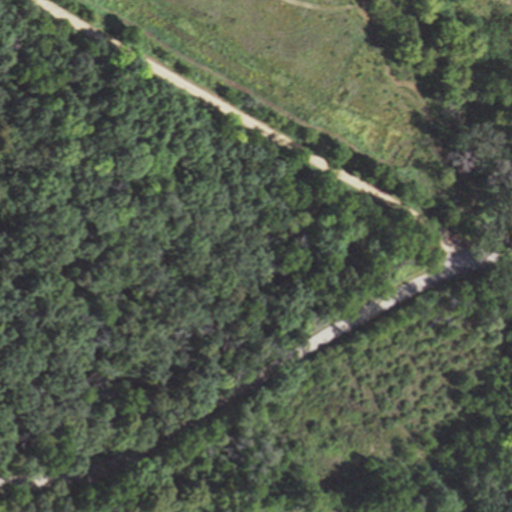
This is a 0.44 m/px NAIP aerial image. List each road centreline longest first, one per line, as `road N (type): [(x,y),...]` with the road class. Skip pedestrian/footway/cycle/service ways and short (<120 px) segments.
road 1 (residential): [(511,266),(477,263),(409,289),(261,375),(153,451),(99,475),(0,480)]
road 2 (residential): [(31,0),(429,225),(451,269)]
